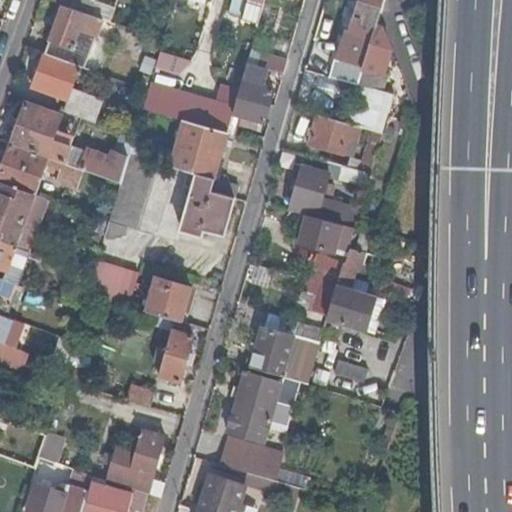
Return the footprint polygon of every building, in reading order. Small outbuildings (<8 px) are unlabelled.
[(73,0),(71,7),(93,15),(98,0),(73,0)] [(247,0),(234,0),(230,13),(243,17),(247,0)] [(266,0),(247,0),(243,17),(242,19),(259,24),(266,0)] [(384,0),(359,0),(359,2),(354,17),(377,24),(378,19),(384,0)] [(51,42),(74,49),(82,27),(94,30),(99,17),(93,15),(71,7),(65,5),(51,42)] [(363,67),(357,84),(379,90),(384,91),(389,70),(385,69),(388,56),(390,47),(378,19),(377,24),(373,37),(363,66),(363,67)] [(373,37),(348,29),(339,59),(363,66),(373,37)] [(46,54),(69,62),(74,49),(51,42),(46,54)] [(162,52),(157,71),(184,79),(190,60),(162,52)] [(284,75),(288,61),(261,53),(258,67),(267,70),(284,75)] [(65,112),(97,123),(104,99),(74,88),(82,66),(69,62),(46,54),(33,86),(69,100),(65,112)] [(333,58),(328,76),(357,84),(363,67),(333,58)] [(267,70),(258,67),(248,64),(235,108),(233,114),(266,123),(275,89),(263,86),(267,70)] [(319,92),(343,95),(345,81),(321,78),(319,92)] [(186,121),(193,96),(151,83),(149,90),(144,107),(184,121),(186,121)] [(235,108),(193,96),(186,121),(228,133),(233,114),(235,108)] [(13,143),(66,162),(73,145),(55,138),(63,118),(27,104),(18,128),(13,143)] [(352,124),(316,114),(308,144),(343,154),(348,137),(352,124)] [(0,137),(13,143),(18,128),(0,120),(0,137)] [(172,164),(215,177),(224,146),(226,140),(228,133),(186,121),(184,121),(172,164)] [(366,128),(352,124),(348,137),(361,141),(362,142),(366,128)] [(363,160),(373,164),(383,133),(372,130),(363,160)] [(351,156),(350,157),(355,158),(361,141),(348,137),(343,154),(351,156)] [(85,170),(81,168),(66,162),(13,143),(0,177),(0,181),(36,195),(47,165),(61,170),(58,180),(78,188),(85,170)] [(121,183),(127,163),(114,158),(113,161),(87,152),(81,168),(85,170),(121,183)] [(135,230),(157,161),(131,153),(127,163),(121,183),(109,222),(105,236),(110,238),(127,236),(130,228),(135,230)] [(350,157),(348,166),(371,173),(373,164),(363,160),(355,158),(350,157)] [(297,181),(296,187),(291,205),(318,212),(318,211),(326,213),(334,184),(321,180),(324,170),(302,164),(297,181)] [(348,166),(340,164),(337,178),(367,187),(371,173),(348,166)] [(223,235),(235,198),(211,191),(211,189),(215,179),(192,172),(188,186),(195,188),(183,230),(202,236),(204,230),(223,235)] [(215,179),(211,189),(235,196),(238,185),(215,177),(215,179)] [(0,210),(40,226),(50,200),(36,195),(0,181),(0,210)] [(328,220),(342,225),(348,226),(354,228),(358,216),(331,208),(328,220)] [(0,240),(31,251),(40,226),(0,210),(0,240)] [(306,214),(301,213),(294,238),(299,240),(306,214)] [(306,214),(299,240),(299,241),(335,251),(342,225),(328,220),(306,214)] [(18,285),(31,251),(0,240),(0,268),(6,271),(3,279),(9,281),(18,285)] [(366,289),(367,284),(377,255),(348,247),(344,262),(335,289),(328,314),(327,317),(372,331),(378,313),(370,311),(375,296),(349,288),(350,283),(366,289)] [(326,257),(316,282),(335,289),(344,262),(326,257)] [(132,275),(97,263),(94,274),(89,294),(124,305),(132,275)] [(0,285),(6,288),(9,281),(3,279),(0,278),(0,285)] [(175,320),(183,322),(193,289),(159,278),(148,312),(175,320)] [(308,308),(328,314),(335,289),(316,282),(304,279),(301,289),(312,292),(308,308)] [(292,341),(317,349),(323,330),(268,313),(264,329),(293,338),(292,341)] [(0,341),(4,343),(13,320),(0,315),(0,341)] [(191,334),(194,325),(183,322),(175,320),(172,330),(191,334)] [(261,328),(250,367),(307,383),(317,349),(292,341),(293,338),(264,329),(261,328)] [(195,336),(191,334),(172,330),(159,376),(181,382),(188,361),(190,354),(195,336)] [(66,366),(74,342),(61,338),(54,361),(66,366)] [(16,348),(4,343),(0,341),(0,357),(11,362),(16,348)] [(21,365),(26,351),(16,348),(11,362),(21,365)] [(367,398),(372,367),(336,361),(331,393),(367,398)] [(240,386),(238,393),(227,429),(262,440),(268,420),(271,420),(282,381),(244,370),(240,386)] [(127,399),(151,407),(156,393),(131,385),(127,399)] [(137,490),(149,494),(166,435),(143,429),(138,450),(118,445),(109,480),(137,490)] [(41,449),(39,457),(56,462),(62,441),(45,435),(41,449)] [(230,436),(222,464),(248,472),(276,480),(284,451),(230,436)] [(20,463),(35,468),(39,457),(41,449),(26,444),(20,463)] [(248,472),(245,484),(298,500),(302,487),(276,480),(248,472)] [(210,473),(198,509),(205,511),(235,511),(245,485),(210,473)] [(83,511),(90,488),(73,483),(69,493),(38,483),(28,511),(83,511)] [(128,511),(134,495),(93,483),(88,502),(124,511),(128,511)] [(144,511),(149,494),(137,490),(131,511),(144,511)]
